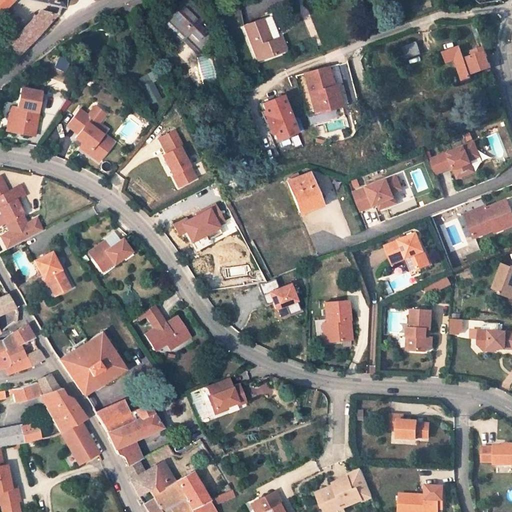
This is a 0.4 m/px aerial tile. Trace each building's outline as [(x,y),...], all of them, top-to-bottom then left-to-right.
[(0,0),(0,12),(13,0),(0,0)] [(202,19),(183,0),(175,0),(173,3),(178,8),(160,27),(178,44),(184,38),(198,52),(212,37),(198,23),(202,19)] [(24,28),(5,47),(15,58),(37,36),(57,14),(42,10),(24,28)] [(270,40),(276,38),(279,37),(271,16),(262,19),(270,40)] [(276,38),(270,40),(262,19),(244,25),(257,60),(281,51),(276,38)] [(279,37),(276,38),(281,51),(285,50),(280,37),(279,37)] [(407,59),(421,54),(417,42),(403,47),(407,59)] [(455,58),(463,56),(460,47),(444,53),(447,61),(455,58)] [(491,67),(484,47),(472,51),(474,55),(464,59),(463,56),(455,58),(463,81),(471,78),(470,75),(491,67)] [(332,86),(327,67),(304,73),(317,122),(337,117),(334,107),(329,87),(332,86)] [(138,79),(142,86),(140,87),(149,104),(160,98),(151,82),(160,77),(157,69),(138,79)] [(329,87),(334,107),(341,106),(335,86),(332,86),(329,87)] [(16,112),(13,111),(9,131),(33,135),(38,111),(37,111),(41,91),(20,87),(17,106),(16,112)] [(264,109),(284,101),(282,95),(262,103),(264,109)] [(294,125),(284,101),(264,109),(268,118),(270,117),(272,123),(270,124),(273,133),(293,125),(294,125)] [(11,105),(6,130),(9,131),(13,111),(16,112),(17,106),(11,105)] [(87,115),(98,123),(105,114),(94,106),(87,115)] [(75,138),(83,143),(90,149),(92,156),(98,161),(113,142),(102,134),(94,128),(98,123),(87,115),(80,109),(70,122),(80,130),(78,134),(75,138)] [(268,118),(264,109),(260,111),(270,134),(273,133),(270,124),(272,123),(270,117),(268,118)] [(70,122),(67,126),(78,134),(80,130),(70,122)] [(94,128),(102,134),(106,129),(98,123),(94,128)] [(293,125),(273,133),(276,139),(296,131),(293,125)] [(188,158),(174,130),(158,138),(166,153),(162,155),(178,187),(195,178),(185,159),(188,158)] [(83,143),(80,147),(92,156),(90,149),(83,143)] [(435,174),(453,167),(458,178),(474,171),(472,167),(470,161),(479,157),(474,143),(430,160),(435,174)] [(470,161),(472,167),(482,163),(479,157),(470,161)] [(300,212),(314,207),(309,194),(315,191),(308,173),(287,181),(300,212)] [(0,213),(5,222),(21,215),(22,212),(15,200),(24,195),(19,185),(7,191),(0,176),(0,213)] [(397,203),(393,193),(402,189),(397,176),(353,193),(360,211),(378,204),(384,202),(386,207),(397,203)] [(309,194),(314,207),(321,204),(315,191),(309,194)] [(187,218),(174,224),(180,235),(188,231),(193,242),(221,228),(219,225),(225,222),(215,204),(197,214),(198,216),(189,221),(187,218)] [(511,230),(511,215),(508,206),(488,214),(487,210),(466,219),(475,242),(495,234),(496,237),(511,230)] [(21,215),(5,222),(10,233),(1,237),(7,249),(42,231),(36,219),(26,224),(21,215)] [(385,247),(390,260),(404,253),(406,257),(410,256),(415,270),(429,264),(418,234),(385,247)] [(116,243),(112,246),(110,244),(108,245),(104,238),(87,249),(99,265),(110,257),(113,261),(114,261),(123,255),(131,249),(121,236),(114,241),(116,243)] [(45,273),(49,281),(47,282),(52,293),(67,285),(49,249),(31,257),(40,275),(45,273)] [(133,252),(131,249),(123,255),(125,258),(133,252)] [(391,263),(406,257),(404,253),(390,260),(391,263)] [(406,257),(411,272),(415,270),(410,256),(406,257)] [(99,265),(101,269),(113,261),(110,257),(99,265)] [(499,291),(509,298),(511,293),(511,271),(505,267),(493,285),(499,290),(499,291)] [(44,284),(47,282),(49,281),(45,273),(40,275),(44,284)] [(0,297),(0,313),(15,307),(8,294),(0,297)] [(343,327),(343,321),(347,321),(346,301),(323,303),(324,322),(326,343),(338,342),(337,337),(348,336),(347,327),(343,327)] [(135,313),(140,321),(146,318),(158,310),(153,302),(135,313)] [(146,318),(154,330),(166,323),(158,310),(146,318)] [(406,340),(410,341),(410,353),(424,354),(431,349),(432,341),(425,340),(426,333),(430,333),(431,315),(410,314),(409,330),(406,330),(406,340)] [(168,327),(166,323),(154,330),(152,331),(150,328),(143,332),(156,352),(168,345),(175,341),(179,346),(191,339),(179,318),(172,322),(172,325),(168,327)] [(79,390),(80,389),(122,365),(93,321),(80,329),(83,333),(86,331),(89,335),(55,354),(79,390)] [(455,337),(459,333),(460,322),(450,322),(449,337),(455,337)] [(18,343),(32,337),(26,325),(12,333),(2,341),(10,360),(9,363),(7,363),(7,366),(6,366),(8,374),(29,366),(41,361),(45,358),(39,350),(24,356),(18,343)] [(511,335),(497,334),(497,327),(483,326),(480,328),(480,333),(478,333),(477,349),(480,353),(495,354),(495,351),(511,352),(511,335)] [(10,360),(2,341),(0,341),(0,367),(6,366),(7,366),(7,363),(9,363),(10,360)] [(175,341),(168,345),(171,351),(179,346),(175,341)] [(46,369),(33,374),(39,389),(54,384),(46,369)] [(228,387),(226,383),(223,375),(201,382),(205,393),(202,394),(209,410),(221,406),(219,403),(239,395),(235,385),(228,387)] [(5,389),(9,389),(11,398),(36,391),(32,378),(17,383),(16,385),(8,385),(8,384),(4,385),(5,389)] [(249,388),(253,398),(272,391),(268,381),(249,388)] [(39,390),(36,391),(42,403),(68,394),(60,389),(58,387),(56,383),(54,384),(39,389),(39,390)] [(134,406),(143,402),(136,390),(91,408),(102,428),(131,416),(127,409),(134,406)] [(81,413),(68,394),(42,403),(56,428),(70,419),(71,420),(76,417),(81,413)] [(120,453),(133,446),(130,440),(144,433),(146,436),(161,429),(151,410),(149,399),(143,402),(134,406),(137,413),(131,416),(102,428),(114,450),(120,453)] [(415,425),(415,423),(400,421),(401,416),(389,416),(387,431),(396,432),(396,440),(415,442),(415,440),(425,441),(427,425),(415,425)] [(56,430),(73,459),(94,448),(76,417),(71,420),(70,419),(56,428),(56,430)] [(41,438),(38,424),(21,427),(24,442),(41,438)] [(19,443),(24,442),(21,427),(21,425),(10,427),(14,444),(19,443)] [(0,428),(0,446),(14,444),(10,427),(0,428)] [(163,442),(157,444),(163,454),(169,451),(163,442)] [(511,463),(511,444),(511,442),(502,443),(502,444),(493,445),(493,447),(480,448),(481,462),(494,461),(494,465),(511,463)] [(138,454),(133,446),(120,453),(121,457),(123,462),(136,455),(138,454)] [(2,465),(0,454),(0,503),(19,500),(16,487),(10,488),(7,470),(3,471),(2,465)] [(124,467),(127,475),(143,467),(136,455),(123,462),(124,467)] [(152,463),(157,471),(164,467),(160,460),(152,463)] [(171,479),(164,467),(157,471),(152,463),(143,467),(127,475),(130,481),(136,492),(144,488),(148,496),(141,500),(148,511),(178,511),(205,497),(187,470),(171,479)] [(368,497),(357,470),(343,476),(344,478),(329,484),(331,490),(328,492),(325,490),(317,493),(323,508),(320,509),(321,511),(340,511),(339,508),(358,500),(358,501),(368,497)] [(280,511),(273,498),(276,497),(269,486),(254,494),(260,506),(256,509),(258,511),(280,511)] [(413,494),(400,493),(398,511),(437,511),(438,511),(439,511),(443,511),(445,487),(427,486),(426,495),(413,494)] [(222,490),(205,497),(208,502),(230,494),(227,489),(222,490)] [(318,510),(320,509),(323,508),(317,493),(312,495),(318,510)] [(249,496),(256,509),(260,506),(254,494),(249,496)] [(214,511),(212,509),(208,502),(205,497),(178,511),(214,511)]
